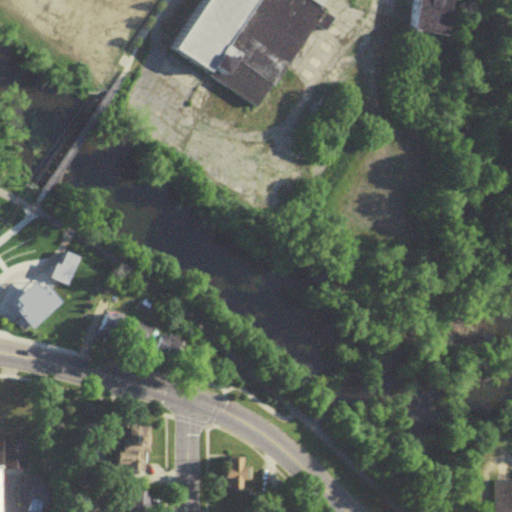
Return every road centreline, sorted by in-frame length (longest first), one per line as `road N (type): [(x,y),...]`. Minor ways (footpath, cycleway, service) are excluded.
road 1 (tertiary): [(343,511),(269,441),(185,401)]
road 2 (tertiary): [(185,401),(0,350)]
